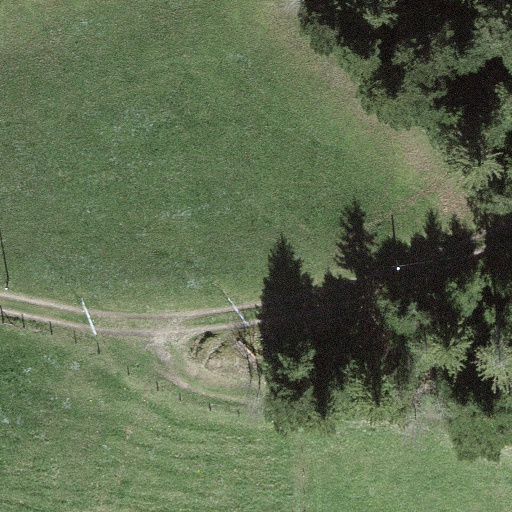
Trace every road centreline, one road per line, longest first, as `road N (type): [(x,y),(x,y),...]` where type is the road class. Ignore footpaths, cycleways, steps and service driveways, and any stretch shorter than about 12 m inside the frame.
road 1 (track): [(511,234),(125,338)]
road 2 (track): [(125,338),(223,387),(511,421)]
road 3 (track): [(125,338),(0,300)]
